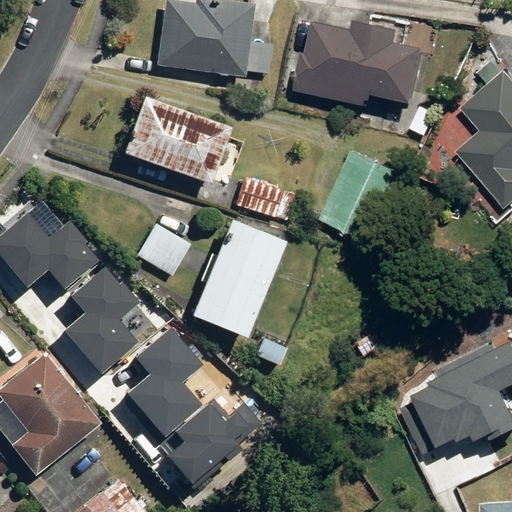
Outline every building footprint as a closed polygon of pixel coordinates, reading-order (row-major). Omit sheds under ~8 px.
[(273,41),(256,39),(259,4),(213,0),(164,0),(161,38),(159,63),(270,73),(273,41)] [(431,41),(405,35),(408,22),(362,11),(359,24),(318,15),(302,86),(373,103),(376,89),(418,99),(431,41)] [(464,107),(484,129),(461,151),(511,205),(511,204),(511,71),(507,67),(464,107)] [(146,90),(126,148),(214,179),(234,121),(146,90)] [(441,109),(424,100),(411,126),(429,134),(441,109)] [(403,170),(356,148),(322,219),(369,242),(403,170)] [(243,175),(235,205),(293,220),(301,190),(243,175)] [(49,271),(64,290),(99,260),(85,244),(88,241),(70,221),(63,227),(42,202),(8,231),(4,227),(0,230),(0,254),(29,288),(49,271)] [(288,236),(233,214),(195,310),(250,332),(288,236)] [(174,273),(193,241),(157,219),(138,252),(174,273)] [(65,330),(101,374),(140,342),(120,318),(140,302),(122,281),(120,283),(106,267),(72,295),(86,312),(65,330)] [(128,394),(165,437),(203,405),(183,381),(204,364),(200,359),(203,356),(193,344),(188,347),(172,328),(136,358),(151,375),(128,394)] [(511,377),(511,332),(412,382),(441,443),(511,408),(511,381),(510,379),(511,377)] [(262,335),(255,352),(281,361),(287,344),(262,335)] [(46,350),(0,388),(7,397),(0,403),(0,424),(39,472),(103,419),(46,350)] [(167,457),(195,490),(243,449),(238,444),(262,424),(244,403),(229,416),(214,399),(176,431),(186,442),(167,457)] [(152,511),(123,475),(77,511),(152,511)] [(511,511),(511,496),(487,497),(487,511),(511,511)]
